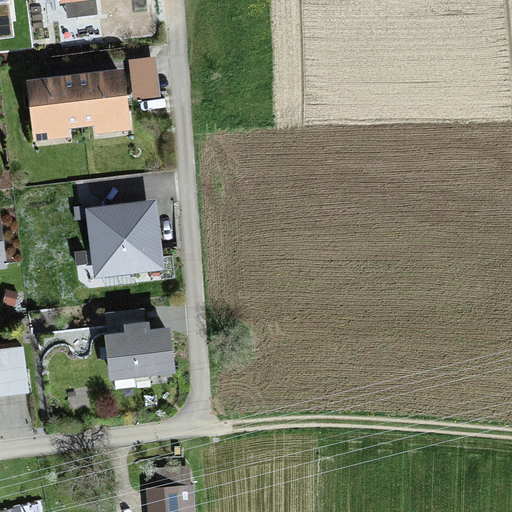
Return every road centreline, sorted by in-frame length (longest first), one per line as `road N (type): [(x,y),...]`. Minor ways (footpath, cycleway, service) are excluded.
road 1 (residential): [(0,450),(194,427),(172,0)]
road 2 (track): [(194,427),(303,423),(511,438)]
